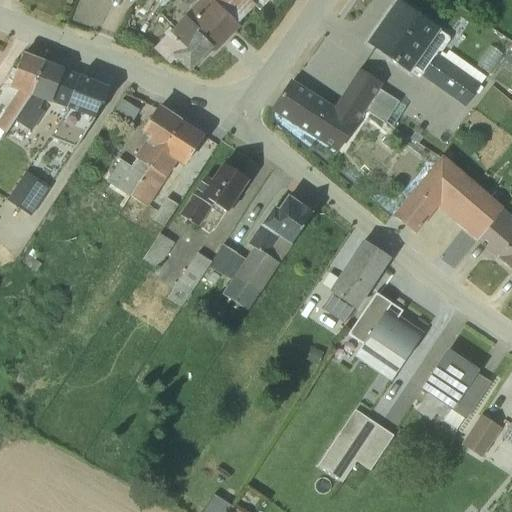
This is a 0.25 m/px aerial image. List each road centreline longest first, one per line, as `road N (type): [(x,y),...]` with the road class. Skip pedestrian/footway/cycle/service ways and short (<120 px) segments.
road 1 (residential): [(233,113),(511,334)]
road 2 (residential): [(27,28),(233,113)]
road 3 (residential): [(233,113),(325,0)]
